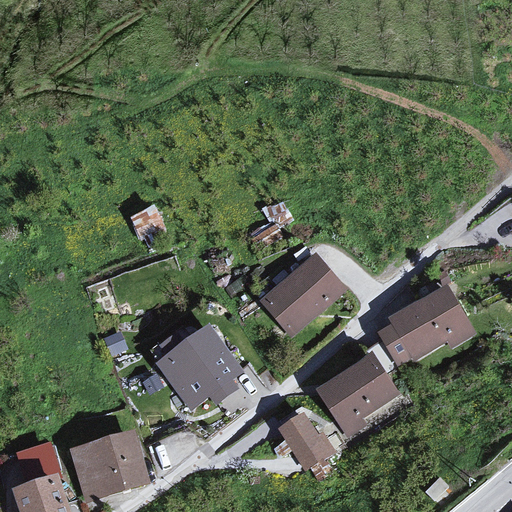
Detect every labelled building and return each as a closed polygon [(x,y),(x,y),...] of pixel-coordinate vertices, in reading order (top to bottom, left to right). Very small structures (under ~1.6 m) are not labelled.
[(157,213),(134,226),(147,249),(170,237),(157,213)] [(316,259),(262,308),(296,345),(350,297),(316,259)] [(448,289),(377,335),(403,375),(474,329),(448,289)] [(196,325),(147,366),(194,422),(244,381),(196,325)] [(372,363),(320,398),(349,441),(401,405),(372,363)] [(307,416),(281,433),(310,477),(336,460),(307,416)] [(132,439),(68,458),(83,507),(147,488),(132,439)] [(61,511),(52,485),(9,501),(12,511),(61,511)]
